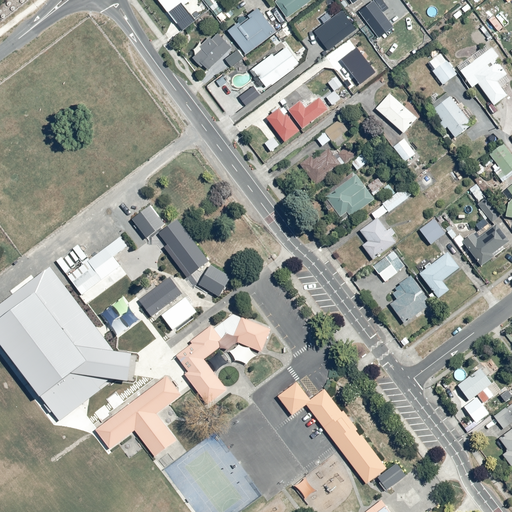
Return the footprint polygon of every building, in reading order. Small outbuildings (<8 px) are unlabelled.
[(159,0),(167,11),(181,1),(183,4),(188,0),(159,0)] [(277,0),(275,2),(281,9),(283,12),(287,17),(309,0),(277,0)] [(393,26),(373,0),(371,0),(358,10),(378,37),(393,26)] [(225,12),(227,10),(222,4),(213,11),(221,20),(227,15),(225,12)] [(276,31),(256,6),(227,29),(246,54),(276,31)] [(355,29),(340,9),(313,29),(328,49),(355,29)] [(463,14),(458,9),(451,15),(456,20),(463,14)] [(490,11),(485,15),(497,30),(502,26),(490,11)] [(189,12),(175,22),(181,31),(196,21),(189,12)] [(232,48),(218,30),(201,44),(205,49),(193,58),(204,71),(232,48)] [(300,62),(287,45),(274,54),(272,52),(249,70),(264,89),(300,62)] [(511,80),(497,59),(499,57),(492,47),(489,49),(486,45),(456,66),(472,87),(477,83),(493,105),(506,96),(500,87),(507,83),(511,80)] [(244,57),(237,49),(225,59),(231,66),(244,57)] [(456,74),(440,53),(429,62),(434,69),(432,70),(443,85),(456,74)] [(375,65),(368,70),(374,79),(381,73),(375,65)] [(326,83),(333,92),(334,91),(342,84),(336,76),(326,83)] [(360,80),(348,88),(352,95),(364,87),(360,80)] [(261,94),(253,84),(247,88),(238,94),(246,105),(261,94)] [(341,99),(334,91),(333,92),(326,97),(332,106),(341,99)] [(428,99),(435,108),(433,109),(442,120),(439,122),(445,129),(447,127),(455,137),(471,124),(450,97),(446,93),(441,97),(437,92),(428,99)] [(417,118),(389,94),(376,109),(403,133),(417,118)] [(306,107),(301,101),(288,110),(302,128),(328,109),(319,97),(306,107)] [(299,130),(287,114),(284,116),(278,108),(265,118),(284,142),(299,130)] [(331,140),(336,148),(349,140),(337,122),(324,130),(325,131),(315,137),(322,147),(331,140)] [(273,136),(264,143),(270,151),(280,145),(273,136)] [(415,154),(404,139),(393,147),(404,162),(415,154)] [(511,172),(511,155),(504,145),(490,156),(499,167),(492,172),(500,182),(511,172)] [(341,165),(342,166),(356,155),(349,146),(335,157),(329,148),(313,160),(309,155),(298,163),(315,184),(341,165)] [(372,198),(382,191),(380,188),(384,184),(378,175),(364,186),(355,174),(324,197),(340,217),(347,212),(350,217),(374,200),(372,198)] [(476,183),(469,189),(476,198),(484,192),(476,183)] [(395,193),(390,185),(384,189),(390,197),(395,193)] [(371,214),(375,219),(377,218),(377,219),(386,211),(388,214),(408,197),(401,189),(395,193),(382,204),(382,205),(371,214)] [(150,206),(132,219),(147,238),(165,224),(150,206)] [(442,216),(440,214),(436,217),(441,223),(449,217),(446,213),(442,216)] [(378,219),(377,218),(375,219),(360,231),(368,241),(362,245),(372,259),(395,242),(391,236),(394,233),(390,227),(386,230),(378,219)] [(445,233),(434,219),(419,230),(430,244),(445,233)] [(209,261),(177,220),(159,233),(191,275),(209,261)] [(504,249),(502,246),(503,245),(509,240),(496,224),(477,239),(472,233),(461,242),(479,263),(482,267),(504,249)] [(453,227),(446,232),(451,239),(458,234),(453,227)] [(120,237),(68,276),(82,295),(120,266),(113,257),(127,247),(120,237)] [(405,266),(393,251),(373,266),(385,282),(405,266)] [(447,252),(430,265),(428,263),(424,267),(425,269),(420,274),(438,298),(448,290),(441,281),(459,267),(447,252)] [(231,277),(210,265),(198,285),(219,297),(231,277)] [(50,268),(0,306),(0,342),(59,421),(100,390),(98,388),(110,379),(127,381),(130,354),(114,352),(50,268)] [(170,277),(139,301),(151,317),(182,294),(170,277)] [(430,304),(411,277),(390,291),(396,300),(390,304),(403,323),(430,304)] [(185,297),(161,315),(172,330),(196,312),(185,297)] [(191,343),(175,355),(188,371),(183,375),(207,405),(227,390),(204,359),(231,339),(261,352),(270,330),(233,314),(214,328),(211,324),(189,341),(191,343)] [(493,381),(479,366),(456,386),(470,402),(468,403),(475,412),(491,398),(484,389),(493,381)] [(166,376),(94,431),(109,450),(135,430),(155,456),(176,440),(156,414),(181,395),(166,376)] [(310,399),(298,383),(277,400),(289,415),(310,399)] [(388,468),(325,389),(304,406),(367,485),(388,468)] [(511,423),(511,402),(493,415),(503,430),(511,423)] [(496,409),(491,403),(474,416),(479,422),(496,409)] [(511,429),(505,435),(506,436),(500,440),(508,450),(503,455),(511,466),(511,464),(511,429)] [(396,463),(378,477),(387,489),(406,475),(396,463)]
